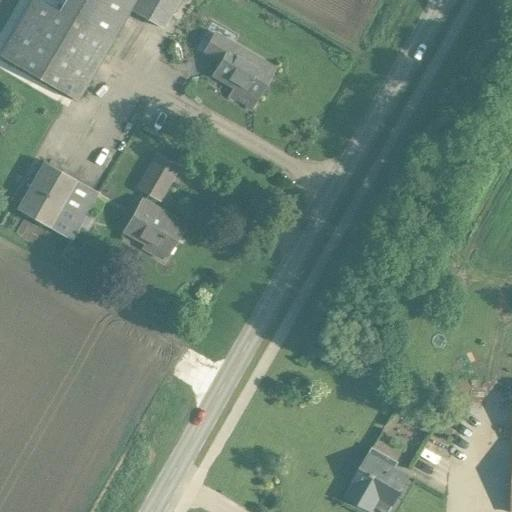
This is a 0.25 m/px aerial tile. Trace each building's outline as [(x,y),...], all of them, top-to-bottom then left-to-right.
[(30,0),(0,52),(0,56),(76,101),(130,9),(135,0),(64,0),(58,11),(39,0),(30,0)] [(135,0),(130,9),(163,29),(179,0),(135,0)] [(255,100),(273,68),(231,43),(212,75),(255,100)] [(166,256),(184,224),(151,205),(155,198),(158,200),(177,167),(156,155),(137,188),(147,194),(143,201),(141,200),(123,232),(145,244),(142,249),(161,260),(164,255),(166,256)] [(72,239),(97,194),(75,181),(75,180),(42,161),(15,208),(49,227),(49,226),(72,239)] [(345,497),(372,511),(387,511),(409,475),(408,475),(407,475),(386,463),(389,458),(371,448),(351,483),(352,483),(344,497),(345,497)]
